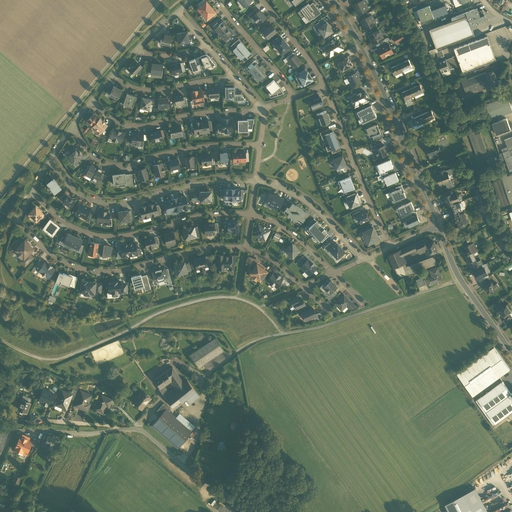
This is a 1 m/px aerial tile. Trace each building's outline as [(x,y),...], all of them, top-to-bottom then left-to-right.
[(353,5),(356,9),(366,4),(364,0),(362,0),(361,1),(353,5)] [(197,9),(202,14),(211,7),(206,1),(205,2),(198,7),(197,9)] [(312,2),(309,5),(313,10),(311,12),(314,15),(308,20),(304,15),(303,15),(308,22),(313,19),(321,13),(316,7),(315,8),(312,3),(313,3),(312,2)] [(304,15),(308,20),(314,15),(311,12),(313,10),(309,5),(308,3),(300,9),(304,14),(304,15)] [(366,4),(356,9),(358,14),(369,9),(366,4)] [(418,10),(414,12),(416,18),(420,17),(422,22),(434,18),(431,10),(429,5),(418,10)] [(445,5),(431,10),(434,18),(448,12),(445,5)] [(215,12),(211,7),(202,14),(207,20),(208,19),(215,13),(215,12)] [(486,18),(484,15),(480,16),(478,11),(475,12),(474,9),(466,12),(472,28),(477,26),(475,22),(486,18)] [(248,15),(250,18),(252,16),(257,12),(255,10),(248,15)] [(257,21),(258,24),(266,18),(260,10),(257,12),(252,16),(254,18),(253,19),(256,22),(257,21)] [(474,35),(472,28),(466,12),(457,16),(458,19),(453,21),(430,30),(437,49),(474,35)] [(208,19),(210,21),(217,15),(215,13),(208,19)] [(361,20),(363,25),(374,19),(372,14),(368,16),(361,20)] [(374,19),(363,25),(366,30),(377,24),(376,24),(374,19)] [(214,29),(219,34),(228,27),(223,21),(219,25),(214,29)] [(318,28),(322,26),(319,22),(312,27),(315,31),(318,28)] [(332,31),(327,23),(322,26),(318,28),(324,37),(332,31)] [(262,32),(267,39),(277,32),(271,25),(266,29),(262,32)] [(233,32),(228,27),(219,34),(224,40),(229,36),(233,32)] [(369,35),(371,40),(382,34),(379,30),(369,35)] [(177,34),(179,44),(189,42),(187,32),(177,34)] [(160,43),(169,45),(171,35),(170,35),(165,34),(164,39),(161,39),(160,43)] [(382,34),(371,40),(374,45),(381,41),(384,39),(382,34)] [(394,38),(396,43),(404,39),(402,34),(394,38)] [(460,65),(463,72),(496,60),(487,36),(454,49),(456,54),(460,65)] [(273,44),(281,54),(289,48),(281,37),(273,44)] [(329,55),(329,56),(330,56),(330,55),(333,53),(337,51),(342,48),(340,45),(341,45),(339,43),(337,40),(337,39),(337,40),(334,41),(330,43),(330,44),(324,47),(325,47),(329,55)] [(320,46),(322,49),(325,47),(324,47),(330,44),(330,43),(329,41),(320,46)] [(240,42),(236,45),(237,46),(233,49),(233,50),(236,55),(245,47),(243,44),(242,44),(240,42)] [(381,55),(383,58),(393,53),(389,44),(378,49),(380,52),(379,53),(380,56),(381,55)] [(240,59),(241,59),(245,56),(246,56),(250,53),(248,51),(248,50),(245,47),(236,55),(240,59)] [(436,52),(438,58),(444,56),(442,50),(436,52)] [(202,69),(214,64),(209,57),(206,54),(201,56),(197,58),(200,64),(201,68),(202,69)] [(452,57),(446,59),(449,69),(460,65),(456,54),(456,56),(454,56),(453,56),(452,57)] [(288,61),(294,68),(301,63),(295,55),(288,60),(288,61)] [(344,59),(338,62),(340,67),(342,70),(352,65),(350,62),(349,59),(349,60),(347,57),(344,59)] [(197,65),(194,59),(189,61),(193,73),(199,70),(198,69),(201,68),(200,64),(197,65)] [(450,70),(449,69),(446,59),(445,59),(443,60),(443,61),(441,61),(439,62),(440,67),(442,72),(445,71),(445,72),(450,70)] [(138,70),(139,65),(136,63),(137,62),(135,60),(127,68),(131,72),(133,71),(134,70),(136,72),(138,70)] [(248,67),(250,69),(256,63),(256,64),(258,62),(256,60),(248,67)] [(409,60),(400,63),(403,71),(412,67),(409,60)] [(174,74),(174,75),(178,74),(178,73),(182,72),(182,71),(180,63),(179,63),(170,65),(173,74),(174,74)] [(256,63),(250,69),(248,70),(250,72),(253,76),(263,67),(261,65),(259,67),(256,64),(256,63)] [(403,71),(400,63),(391,67),(394,75),(403,71)] [(151,73),(155,74),(161,74),(162,64),(152,64),(152,69),(151,73)] [(265,70),(263,67),(253,76),(258,81),(260,80),(266,75),(263,72),(262,72),(263,71),(265,70)] [(491,86),(496,85),(499,83),(497,79),(496,77),(494,70),(492,71),(486,73),(490,84),(491,86)] [(300,75),(298,76),(304,85),(312,80),(307,71),(300,75)] [(462,81),(466,93),(471,91),(490,84),(486,73),(485,72),(462,81)] [(348,78),(350,83),(352,86),(352,87),(360,82),(356,73),(353,75),(348,78)] [(273,80),(266,86),(270,92),(272,93),(279,87),(273,80)] [(419,84),(411,88),(414,95),(422,92),(419,84)] [(490,84),(471,91),(472,93),(491,86),(490,84)] [(109,95),(117,99),(119,95),(121,90),(113,86),(113,87),(111,91),(110,93),(109,95)] [(225,88),(225,98),(235,97),(235,94),(234,87),(225,88)] [(283,93),(279,87),(272,93),(270,92),(268,94),(270,97),(283,93)] [(208,89),(209,98),(219,97),(218,88),(208,89)] [(402,92),(405,99),(410,97),(414,95),(411,88),(402,92)] [(191,92),(194,104),(204,102),(201,90),(198,91),(198,90),(191,92)] [(351,98),(355,106),(369,100),(365,91),(357,94),(351,97),(351,98)] [(123,104),(132,108),(136,96),(127,93),(123,104)] [(174,95),(176,105),(184,104),(182,98),(182,94),(174,95)] [(486,104),(492,123),(500,120),(498,117),(511,111),(511,109),(507,96),(486,104)] [(312,109),(324,105),(322,100),(321,101),(320,97),(319,97),(314,99),(314,101),(311,102),(310,102),(311,105),(312,109)] [(140,107),(149,109),(150,105),(151,100),(142,98),(140,107)] [(159,107),(159,108),(164,108),(164,107),(168,107),(167,98),(158,98),(158,107),(159,107)] [(358,112),(361,118),(364,117),(366,121),(376,117),(374,111),(368,113),(367,111),(365,112),(364,109),(358,112)] [(316,114),(321,125),(330,122),(326,110),(316,114)] [(431,110),(422,114),(426,121),(434,117),(431,110)] [(87,120),(93,125),(99,118),(93,113),(90,116),(89,118),(87,120)] [(426,121),(422,114),(414,118),(417,124),(417,125),(426,121)] [(107,125),(99,118),(93,125),(100,132),(101,132),(107,125)] [(492,123),(496,134),(510,129),(506,118),(500,120),(492,123)] [(225,131),(225,132),(228,132),(228,131),(232,131),(231,119),(228,119),(224,119),(224,120),(221,120),(221,124),(221,131),(222,131),(225,131)] [(238,120),(238,131),(248,131),(248,128),(248,127),(248,120),(247,120),(238,120)] [(207,121),(200,122),(201,133),(209,132),(208,130),(207,121)] [(194,128),(194,134),(201,133),(200,122),(193,123),(194,128)] [(380,129),(379,128),(378,124),(368,127),(370,132),(368,132),(370,136),(373,135),(374,139),(378,137),(376,134),(382,132),(381,129),(380,129)] [(93,125),(91,128),(98,134),(100,132),(93,125)] [(171,134),(171,138),(175,137),(175,136),(182,134),(180,125),(171,127),(172,134),(171,134)] [(117,140),(121,141),(124,133),(113,128),(109,137),(113,138),(112,139),(117,141),(117,140)] [(321,136),(324,134),(333,131),(331,128),(319,132),(321,136)] [(150,133),(152,142),(155,141),(156,141),(158,141),(159,140),(159,139),(162,138),(162,137),(160,130),(150,133)] [(324,134),(326,139),(329,145),(325,146),(327,151),(330,150),(339,146),(337,141),(336,141),(334,135),(333,131),(324,134)] [(138,144),(143,145),(143,134),(132,134),(132,144),(138,144)] [(433,138),(435,144),(437,143),(439,147),(448,144),(445,134),(433,138)] [(429,156),(431,155),(437,153),(440,152),(439,147),(437,143),(435,144),(426,147),(429,156)] [(375,149),(379,157),(388,154),(387,150),(386,147),(385,145),(383,146),(375,149)] [(69,155),(70,157),(74,162),(81,157),(80,156),(81,155),(82,154),(81,154),(81,155),(79,153),(80,152),(79,152),(78,153),(75,150),(69,155)] [(511,167),(511,156),(508,150),(503,152),(509,169),(511,167)] [(238,161),(238,162),(240,162),(241,161),(246,161),(245,152),(233,153),(233,161),(237,161),(238,161)] [(200,155),(202,165),(211,164),(210,154),(200,155)] [(82,157),(81,155),(80,156),(81,157),(74,162),(70,157),(69,158),(74,164),(79,159),(82,157)] [(184,158),(186,168),(194,166),(193,156),(184,158)] [(336,169),(345,165),(344,161),(344,162),(343,160),(343,159),(342,156),(332,159),(336,169)] [(168,161),(170,170),(180,167),(178,159),(168,161)] [(378,164),(380,169),(381,172),(384,170),(391,168),(393,167),(390,159),(378,164)] [(153,165),(156,176),(165,173),(162,163),(153,165)] [(92,178),(97,168),(91,164),(90,167),(86,175),(92,178)] [(347,171),(345,165),(336,169),(338,174),(347,171)] [(92,178),(97,181),(101,173),(103,170),(97,168),(92,178)] [(137,170),(140,180),(148,177),(145,168),(137,170)] [(444,183),(445,183),(451,181),(451,180),(448,174),(448,172),(445,173),(444,171),(444,170),(440,172),(441,175),(437,176),(440,185),(444,183)] [(384,177),(387,184),(399,180),(396,172),(389,175),(384,177)] [(121,173),(112,174),(113,184),(118,184),(125,183),(125,185),(133,184),(132,179),(126,180),(125,174),(121,174),(121,173)] [(500,175),(510,203),(511,202),(511,174),(507,176),(506,173),(500,175)] [(350,176),(339,181),(342,187),(344,191),(354,187),(350,176)] [(52,190),(54,193),(60,188),(53,179),(50,181),(48,182),(47,183),(49,186),(48,187),(51,191),(52,190)] [(452,179),(451,180),(451,181),(445,183),(446,184),(447,188),(454,185),(452,179)] [(401,188),(397,190),(391,193),(392,196),(390,196),(393,203),(395,202),(401,199),(406,197),(404,192),(403,192),(402,192),(401,188)] [(224,190),(224,199),(232,199),(232,189),(229,189),(230,189),(225,189),(224,190)] [(234,189),(232,189),(232,199),(232,202),(239,201),(240,200),(240,198),(240,190),(239,189),(234,189)] [(211,200),(211,191),(200,192),(200,193),(200,199),(200,200),(200,201),(211,200)] [(444,196),(447,206),(456,203),(459,202),(456,192),(444,196)] [(59,198),(63,201),(68,195),(65,193),(64,193),(59,198)] [(269,193),(265,201),(269,203),(268,205),(276,209),(278,205),(279,206),(283,198),(277,195),(277,197),(269,193)] [(357,199),(355,193),(346,197),(347,199),(350,205),(351,207),(359,203),(359,201),(357,199)] [(63,201),(70,207),(75,201),(68,195),(63,201)] [(178,197),(174,198),(177,209),(181,209),(180,208),(183,207),(183,208),(184,208),(185,209),(187,208),(188,207),(185,196),(178,198),(178,197)] [(479,197),(484,213),(487,212),(482,196),(479,197)] [(174,210),(177,209),(174,198),(171,199),(171,200),(164,202),(167,214),(171,212),(171,211),(171,210),(174,209),(174,210)] [(407,212),(413,209),(412,207),(413,206),(411,202),(398,207),(400,212),(402,215),(403,214),(407,212)] [(155,203),(147,205),(150,216),(158,214),(155,205),(155,203)] [(299,207),(295,205),(292,203),(289,208),(287,206),(283,212),(292,217),(299,207)] [(460,214),(458,208),(456,203),(447,206),(455,227),(463,224),(467,222),(465,216),(461,218),(460,214)] [(76,213),(86,217),(87,216),(90,209),(90,208),(86,207),(85,207),(83,206),(84,206),(80,204),(76,213)] [(141,213),(142,218),(150,216),(147,205),(139,207),(141,213)] [(34,219),(36,221),(42,214),(43,214),(36,207),(29,214),(31,216),(30,218),(32,220),(34,219)] [(302,209),(299,207),(292,217),(301,223),(304,218),(302,217),(306,212),(302,209)] [(107,221),(108,222),(109,218),(109,213),(106,213),(106,212),(102,211),(102,212),(98,212),(97,220),(107,221)] [(118,212),(120,221),(129,220),(128,211),(118,212)] [(369,219),(365,211),(361,213),(356,216),(360,223),(369,219)] [(36,221),(38,223),(44,217),(42,214),(36,221)] [(412,217),(406,219),(409,226),(420,222),(417,215),(412,217)] [(47,231),(48,231),(52,234),(52,235),(56,230),(55,230),(58,226),(50,220),(47,224),(46,223),(43,228),(47,231)] [(316,220),(311,224),(308,227),(306,229),(312,235),(319,229),(317,227),(320,225),(316,220)] [(232,230),(232,232),(238,232),(237,221),(232,221),(227,222),(224,222),(224,230),(232,230)] [(204,224),(205,235),(214,234),(214,232),(213,223),(204,224)] [(254,235),(264,240),(270,230),(258,224),(254,231),(255,232),(254,235)] [(368,245),(379,239),(378,237),(368,242),(363,231),(373,227),(371,224),(360,230),(368,245)] [(185,238),(193,236),(196,236),(195,233),(194,227),(194,226),(190,227),(187,227),(187,228),(183,229),(185,238)] [(378,237),(373,227),(363,231),(368,242),(378,237)] [(318,242),(320,240),(323,236),(327,233),(323,229),(321,231),(319,229),(312,235),(318,242)] [(166,240),(166,241),(174,238),(174,237),(175,237),(173,231),(164,234),(165,240),(166,240)] [(281,235),(275,232),(272,238),(277,241),(281,235)] [(71,245),(75,236),(68,233),(66,238),(64,242),(71,245)] [(82,240),(75,236),(71,245),(78,249),(80,244),(82,240)] [(149,248),(150,249),(153,247),(156,246),(156,244),(154,237),(144,240),(146,248),(149,248)] [(174,238),(166,241),(165,241),(166,244),(167,244),(167,246),(170,245),(170,246),(172,245),(172,243),(176,242),(174,238)] [(424,239),(415,243),(417,248),(419,252),(420,252),(422,251),(428,249),(426,244),(428,243),(426,238),(424,239)] [(14,251),(16,250),(20,245),(16,241),(10,247),(9,250),(13,253),(14,251)] [(24,241),(20,245),(16,250),(24,257),(24,258),(28,253),(33,249),(30,246),(27,243),(24,241)] [(428,249),(430,254),(438,251),(434,241),(428,243),(426,244),(428,249)] [(91,242),(89,250),(89,254),(96,255),(96,254),(98,243),(91,242)] [(135,242),(128,243),(130,255),(137,254),(136,248),(135,242)] [(330,242),(324,248),(327,252),(329,250),(329,249),(333,245),(330,242)] [(130,255),(128,243),(121,244),(121,251),(122,256),(123,256),(130,255)] [(299,250),(292,243),(285,250),(292,257),(299,250)] [(344,251),(336,243),(334,244),(333,245),(329,249),(329,250),(337,258),(344,251)] [(415,243),(403,248),(406,254),(409,253),(408,251),(417,248),(415,243)] [(102,256),(107,256),(107,255),(110,256),(111,246),(108,245),(104,244),(102,256)] [(474,256),(473,253),(471,249),(472,249),(469,245),(465,247),(467,251),(464,253),(467,259),(474,256)] [(16,250),(14,251),(22,259),(24,257),(16,250)] [(329,250),(327,252),(335,260),(337,258),(329,250)] [(389,255),(395,268),(405,263),(402,256),(399,250),(389,255)] [(20,261),(25,265),(32,257),(28,253),(24,258),(24,257),(22,259),(20,261)] [(230,269),(233,269),(233,261),(234,261),(234,254),(229,254),(229,256),(227,256),(225,256),(223,256),(223,254),(218,254),(218,261),(218,269),(224,269),(224,268),(230,268),(230,269)] [(296,262),(300,266),(307,260),(302,255),(296,262)] [(200,268),(200,270),(204,269),(204,267),(207,266),(204,256),(194,259),(197,269),(200,268)] [(247,270),(250,272),(254,267),(249,265),(250,258),(258,261),(259,261),(257,264),(260,266),(260,267),(262,269),(263,268),(264,269),(265,267),(259,262),(260,261),(258,260),(249,256),(247,270)] [(395,268),(397,273),(406,269),(408,274),(437,264),(436,261),(434,258),(433,256),(406,266),(405,263),(395,268)] [(475,268),(480,266),(478,261),(477,261),(474,256),(467,259),(470,265),(473,264),(475,268)] [(249,265),(254,267),(257,263),(257,264),(259,261),(258,261),(250,258),(249,265)] [(34,267),(39,271),(44,263),(39,259),(34,267)] [(313,264),(310,262),(307,259),(307,260),(300,266),(309,274),(315,267),(313,264)] [(39,271),(48,277),(54,269),(44,262),(44,263),(39,271)] [(174,264),(177,274),(187,272),(187,271),(184,263),(184,262),(181,263),(181,262),(178,263),(174,264)] [(250,272),(253,275),(257,277),(260,280),(266,271),(264,269),(263,268),(262,269),(260,267),(260,266),(257,264),(257,263),(254,267),(250,272)] [(157,280),(158,282),(159,282),(164,280),(164,278),(167,277),(166,276),(165,269),(164,267),(152,271),(154,281),(157,280)] [(428,284),(428,285),(442,280),(438,267),(430,270),(432,269),(434,276),(432,276),(426,279),(428,284)] [(474,272),(477,279),(487,274),(487,273),(484,267),(483,268),(475,272),(474,272)] [(399,278),(408,274),(406,269),(397,273),(399,278)] [(75,282),(71,281),(73,277),(68,275),(63,273),(63,274),(59,272),(55,283),(60,284),(60,282),(69,286),(69,285),(74,286),(75,282)] [(282,279),(279,276),(276,274),(273,272),(268,279),(271,281),(270,282),(269,283),(273,285),(276,287),(279,283),(282,279)] [(74,287),(75,287),(76,283),(77,277),(73,275),(69,273),(68,275),(73,277),(71,281),(75,282),(74,286),(69,285),(74,287)] [(131,277),(134,289),(144,286),(141,276),(140,274),(131,277)] [(141,276),(144,286),(149,284),(146,274),(141,276)] [(416,280),(418,287),(425,285),(424,280),(423,277),(416,280)] [(285,280),(283,278),(282,279),(279,283),(282,284),(282,285),(284,287),(290,285),(288,282),(285,280)] [(85,292),(84,294),(84,296),(89,296),(89,294),(89,292),(94,293),(95,283),(95,282),(90,282),(87,282),(87,281),(82,280),(80,291),(85,292)] [(112,292),(112,296),(113,296),(117,296),(117,292),(121,292),(120,285),(120,281),(116,281),(115,281),(115,282),(112,282),(112,281),(108,282),(109,292),(109,293),(112,292)] [(326,289),(330,293),(333,290),(337,287),(331,281),(325,287),(324,287),(326,289)] [(484,286),(489,294),(499,286),(497,283),(496,283),(494,281),(492,282),(491,281),(484,286)] [(327,296),(329,299),(336,293),(333,290),(330,293),(327,296)] [(334,303),(341,310),(346,306),(351,302),(344,294),(334,303)] [(295,304),(296,308),(305,304),(302,298),(298,300),(296,297),(289,300),(292,306),(295,304)] [(504,316),(509,313),(511,311),(507,304),(499,310),(502,313),(502,314),(502,315),(503,316),(504,316)] [(304,317),(305,320),(315,316),(316,315),(315,314),(313,308),(302,312),(304,316),(303,316),(304,317)] [(190,355),(198,367),(223,351),(215,338),(190,355)] [(465,386),(473,396),(510,369),(494,347),(456,374),(465,386)] [(171,381),(177,389),(184,383),(172,368),(166,372),(171,380),(171,381)] [(160,388),(164,385),(169,382),(171,381),(171,380),(166,372),(155,379),(158,384),(160,388)] [(174,409),(186,399),(196,392),(187,380),(184,383),(177,389),(165,397),(174,409)] [(159,388),(165,397),(177,389),(171,381),(169,382),(174,388),(169,392),(164,385),(160,388),(159,388)] [(503,382),(478,400),(477,400),(476,401),(493,425),(495,424),(511,411),(511,395),(511,394),(511,393),(503,382)] [(41,403),(48,406),(49,402),(49,401),(50,400),(51,400),(54,393),(43,389),(39,398),(42,400),(41,403)] [(78,407),(87,410),(89,405),(87,404),(88,402),(91,395),(80,390),(76,401),(80,403),(78,407)] [(62,407),(66,408),(70,398),(72,394),(70,393),(66,391),(65,393),(61,392),(59,396),(57,400),(57,401),(59,403),(58,404),(62,405),(62,407)] [(133,401),(141,409),(145,405),(144,404),(147,401),(147,402),(151,398),(142,391),(133,401)] [(199,397),(196,392),(186,399),(190,404),(199,397)] [(95,408),(100,410),(103,404),(105,405),(108,406),(112,399),(101,394),(95,408)] [(18,409),(26,412),(29,403),(22,400),(18,409)] [(155,413),(159,417),(165,408),(168,410),(170,408),(164,403),(155,413)] [(175,417),(168,410),(165,408),(159,417),(152,425),(178,448),(192,431),(191,430),(175,417)] [(179,412),(175,417),(191,430),(195,426),(179,412)] [(27,419),(34,422),(36,416),(29,413),(27,419)] [(45,447),(49,448),(50,444),(53,445),(55,437),(55,435),(52,434),(52,436),(47,435),(46,441),(45,442),(47,442),(45,447)] [(20,439),(19,438),(14,450),(26,455),(31,444),(32,441),(28,439),(28,437),(26,436),(25,437),(22,436),(20,439)] [(31,444),(37,447),(40,441),(33,438),(32,441),(31,444)] [(445,504),(449,511),(488,511),(475,488),(445,504)] [(494,511),(506,505),(504,500),(492,507),(494,511)] [(218,503),(216,501),(212,505),(217,509),(221,505),(218,503)]
